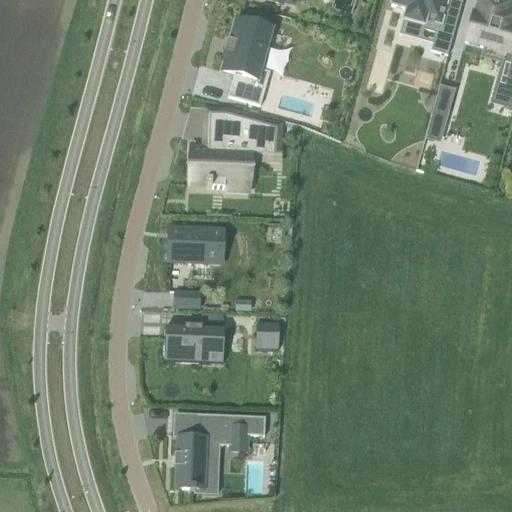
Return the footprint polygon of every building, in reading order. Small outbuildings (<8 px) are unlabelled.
[(391,0),(390,8),(405,12),(402,22),(435,32),(430,53),(446,58),(462,1),(458,0),(391,0)] [(471,17),(464,44),(471,47),(483,50),(482,55),(481,59),(498,64),(501,65),(497,78),(499,79),(505,80),(504,83),(503,87),(508,89),(504,103),(503,109),(511,111),(511,16),(507,15),(509,6),(487,0),(480,0),(476,18),(471,17)] [(226,56),(221,74),(233,77),(227,100),(259,109),(269,74),(258,71),(264,50),(270,30),(236,21),(230,43),(225,42),(222,55),(226,56)] [(218,101),(218,80),(196,80),(196,101),(218,101)] [(424,140),(432,142),(435,131),(439,132),(441,132),(442,129),(444,122),(445,120),(450,101),(452,93),(438,89),(424,140)] [(189,153),(188,187),(205,188),(205,191),(210,191),(215,191),(221,191),(223,191),(223,190),(223,188),(236,189),(246,189),(248,189),(249,162),(249,147),(274,148),(277,148),(277,146),(278,134),(278,128),(225,113),(224,144),(209,144),(208,153),(189,153)] [(170,229),(168,264),(218,266),(220,231),(170,229)] [(174,294),(173,310),(197,311),(198,295),(174,294)] [(235,304),(234,313),(248,314),(248,304),(235,304)] [(255,337),(254,353),(265,353),(277,354),(278,326),(255,325),(255,337)] [(164,345),(163,358),(198,360),(197,366),(208,367),(208,366),(221,367),(222,354),(222,348),(223,332),(217,332),(200,331),(201,328),(183,327),(183,330),(164,330),(163,345),(164,345)] [(172,469),(173,469),(175,469),(176,469),(176,472),(175,491),(188,492),(188,494),(193,494),(193,496),(216,497),(217,469),(218,448),(229,449),(229,453),(245,454),(246,438),(263,439),(264,420),(261,420),(261,422),(250,422),(251,420),(227,419),(227,421),(222,420),(222,418),(194,417),(193,440),(177,440),(177,456),(174,456),(173,456),(173,457),(173,458),(172,469)]
